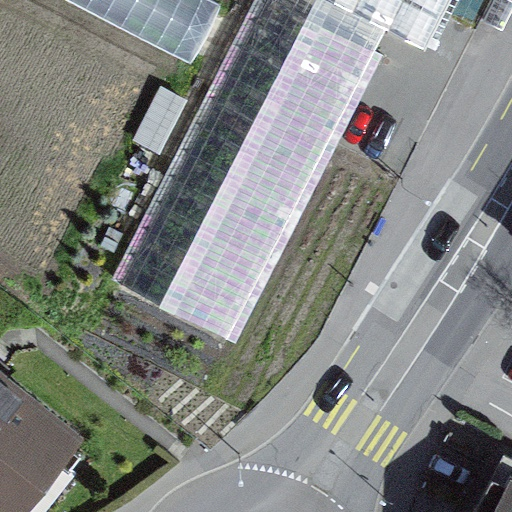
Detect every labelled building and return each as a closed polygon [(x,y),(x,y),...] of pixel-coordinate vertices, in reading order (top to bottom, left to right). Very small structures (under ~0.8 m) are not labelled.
[(80,0),(197,55),(222,0),(80,0)] [(265,0),(121,282),(228,337),(381,38),(387,26),(335,0),(265,0)] [(425,45),(448,0),(335,0),(387,26),(425,45)] [(0,374),(0,511),(13,511),(75,434),(0,374)] [(511,511),(511,471),(510,470),(488,511),(511,511)]
